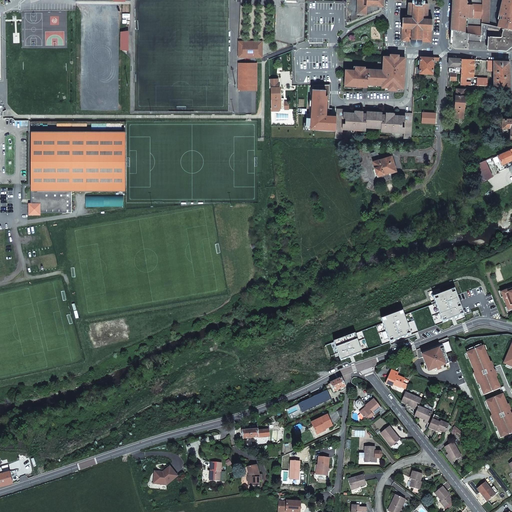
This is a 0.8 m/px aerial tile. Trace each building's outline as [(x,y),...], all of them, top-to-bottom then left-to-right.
[(357,0),(357,14),(366,15),(367,6),(366,0),(357,0)] [(401,18),(400,29),(402,29),(402,41),(407,41),(410,41),(411,42),(411,43),(412,44),(414,46),(415,46),(417,46),(420,45),(420,44),(421,43),(422,41),(425,41),(425,42),(431,42),(432,30),(430,30),(431,19),(427,19),(428,4),(424,3),(424,1),(424,0),(422,0),(412,0),(412,2),(408,2),(408,18),(401,18)] [(482,23),(481,27),(465,26),(465,22),(466,17),(482,18),(482,5),(466,4),(466,0),(452,0),(452,12),(452,16),(451,22),(451,29),(451,38),(452,38),(452,42),(452,44),(455,47),(468,48),(469,43),(468,42),(467,42),(468,40),(471,40),(471,41),(474,41),(474,42),(488,42),(487,50),(506,51),(510,47),(511,44),(511,29),(504,28),(499,27),(489,25),(482,23)] [(501,19),(511,21),(511,0),(502,0),(500,19),(501,19)] [(505,24),(511,25),(511,21),(501,19),(499,27),(504,28),(505,24)] [(243,41),(239,41),(238,56),(255,57),(255,53),(257,53),(258,45),(243,45),(243,41)] [(261,41),(243,41),(243,45),(258,45),(257,53),(255,53),(255,57),(261,57),(261,41)] [(403,88),(405,58),(398,57),(394,61),(391,57),(384,56),(384,60),(384,61),(383,70),(365,69),(365,67),(356,66),(356,70),(346,70),(345,84),(348,84),(348,85),(364,86),(364,83),(367,83),(382,83),(382,87),(388,87),(397,88),(403,88)] [(416,67),(415,73),(433,75),(434,61),(434,57),(420,56),(420,60),(418,60),(418,64),(420,64),(419,67),(416,67)] [(449,58),(449,66),(448,72),(451,73),(456,73),(461,73),(461,68),(461,67),(462,59),(449,58)] [(466,85),(467,77),(473,78),(474,60),(462,59),(461,67),(461,68),(461,73),(461,84),(466,85)] [(494,71),(494,86),(510,87),(509,62),(493,61),(494,71)] [(239,66),(239,90),(256,90),(256,63),(243,63),(243,66),(239,66)] [(477,78),(477,85),(487,86),(487,78),(477,78)] [(271,88),(272,108),(270,108),(270,111),(279,111),(281,110),(281,109),(281,108),(280,107),(284,107),(284,102),(284,98),(280,98),(280,87),(278,87),(278,81),(273,80),(268,81),(269,88),(271,88)] [(329,84),(312,84),(309,114),(305,114),(304,128),(309,129),(309,130),(335,131),(337,108),(332,108),(329,108),(330,100),(329,84)] [(456,88),(456,96),(455,108),(456,108),(455,117),(463,118),(464,108),(465,96),(465,89),(456,88)] [(335,131),(335,138),(342,138),(343,129),(344,112),(344,109),(337,108),(335,131)] [(373,127),(374,112),(367,111),(367,114),(363,113),(363,111),(355,110),(355,113),(351,113),(350,129),(366,130),(366,127),(373,127)] [(343,129),(350,129),(351,113),(344,112),(343,129)] [(382,112),(374,112),(373,127),(381,128),(381,131),(396,132),(397,115),(394,114),(394,113),(386,112),(386,115),(382,115),(382,112)] [(423,112),(422,123),(435,123),(436,113),(423,112)] [(404,132),(403,138),(410,139),(410,138),(412,113),(405,113),(405,115),(404,132)] [(405,115),(397,115),(396,132),(404,132),(405,115)] [(510,128),(510,139),(511,138),(511,118),(503,118),(503,129),(510,128)] [(125,133),(31,133),(31,190),(125,190),(125,133)] [(511,148),(497,155),(502,165),(511,160),(511,148)] [(390,172),(391,173),(396,171),(391,156),(380,159),(377,151),(371,153),(373,162),(378,176),(390,172)] [(473,166),(479,184),(493,176),(486,160),(473,166)] [(29,204),(29,215),(41,215),(41,212),(66,212),(66,214),(72,214),(72,191),(31,191),(31,204),(29,204)] [(86,196),(86,208),(124,208),(124,197),(86,196)] [(442,321),(435,304),(433,296),(441,293),(440,288),(428,292),(432,305),(428,306),(435,325),(447,321),(447,320),(442,321)] [(441,293),(433,296),(435,304),(442,321),(447,320),(463,314),(454,288),(441,293)] [(511,289),(502,293),(509,310),(511,308),(511,289)] [(435,325),(428,306),(411,313),(418,331),(435,325)] [(402,310),(381,318),(383,323),(390,342),(411,334),(404,315),(402,310)] [(418,331),(411,313),(404,315),(411,334),(418,331)] [(383,323),(375,326),(382,345),(390,342),(383,323)] [(375,326),(362,331),(369,350),(382,345),(375,326)] [(362,331),(354,334),(361,353),(369,350),(362,331)] [(354,333),(333,341),(341,361),(361,353),(354,334),(354,333)] [(499,438),(511,432),(511,419),(510,415),(511,414),(509,410),(508,411),(506,406),(507,405),(502,391),(501,387),(496,376),(495,377),(493,372),(495,371),(493,367),(491,368),(489,363),(490,362),(483,346),(465,353),(499,438)] [(427,355),(423,357),(428,370),(432,368),(432,370),(437,368),(441,366),(449,363),(444,348),(440,350),(439,348),(426,354),(427,355)] [(401,388),(405,378),(398,375),(399,373),(391,370),(386,383),(393,386),(394,385),(401,388)] [(342,378),(315,391),(317,395),(321,394),(321,395),(332,390),(330,387),(331,386),(333,389),(334,389),(335,391),(340,389),(344,387),(345,386),(342,378)] [(406,392),(402,402),(418,408),(419,406),(422,399),(406,392)] [(374,399),(366,405),(367,406),(360,412),(367,421),(382,408),(374,399)] [(419,406),(418,408),(415,416),(425,420),(425,422),(428,424),(433,412),(419,406)] [(439,417),(434,414),(429,428),(437,431),(438,430),(446,433),(449,424),(441,421),(440,422),(437,421),(439,417)] [(318,430),(319,432),(326,429),(321,418),(305,425),(309,434),(318,430)] [(390,427),(381,433),(391,446),(399,441),(393,434),(395,433),(390,427)] [(270,436),(269,430),(258,431),(258,429),(243,431),(243,438),(270,436)] [(445,447),(449,454),(453,461),(462,457),(454,442),(445,447)] [(375,451),(375,447),(365,446),(365,462),(375,462),(375,458),(376,458),(380,458),(382,455),(380,451),(375,451)] [(319,456),(318,464),(319,464),(318,474),(328,475),(330,457),(319,456)] [(298,470),(299,470),(300,460),(290,460),(289,478),(299,478),(299,473),(298,472),(298,470)] [(211,480),(220,481),(221,471),(222,463),(211,462),(211,471),(212,471),(211,480)] [(247,467),(249,475),(251,474),(251,479),(249,480),(249,486),(260,485),(259,480),(262,480),(262,474),(260,474),(257,464),(247,467)] [(177,476),(169,466),(160,473),(159,472),(153,476),(152,483),(166,485),(177,476)] [(422,474),(413,471),(410,478),(412,479),(410,487),(419,490),(422,482),(420,481),(422,474)] [(0,486),(13,483),(10,473),(0,474),(0,486)] [(363,475),(348,479),(351,489),(366,484),(363,475)] [(477,489),(487,501),(495,495),(486,482),(477,489)] [(448,495),(449,494),(443,486),(435,493),(441,501),(440,502),(445,508),(453,502),(450,497),(448,495)] [(320,495),(314,499),(317,505),(324,502),(320,495)] [(399,511),(406,499),(395,495),(388,510),(391,511),(399,511)] [(277,511),(280,511),(281,511),(286,511),(300,511),(300,502),(287,501),(288,497),(279,496),(277,511)]
